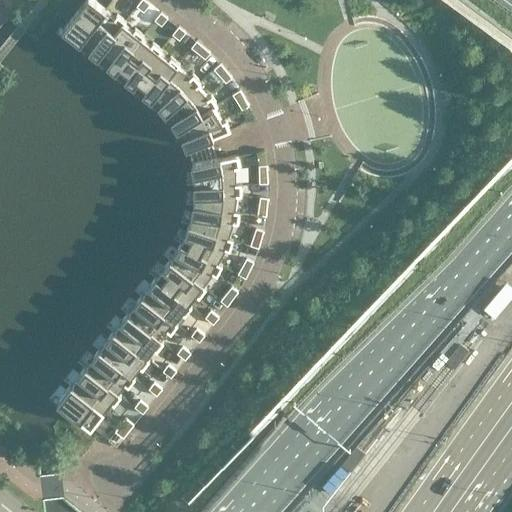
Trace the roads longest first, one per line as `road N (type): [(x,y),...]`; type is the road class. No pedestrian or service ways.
road 1 (residential): [(176,0),(233,50),(270,109),(283,160),(283,225),(252,300),(110,480)]
road 2 (primary): [(511,233),(265,511)]
road 3 (primary): [(418,511),(511,381)]
